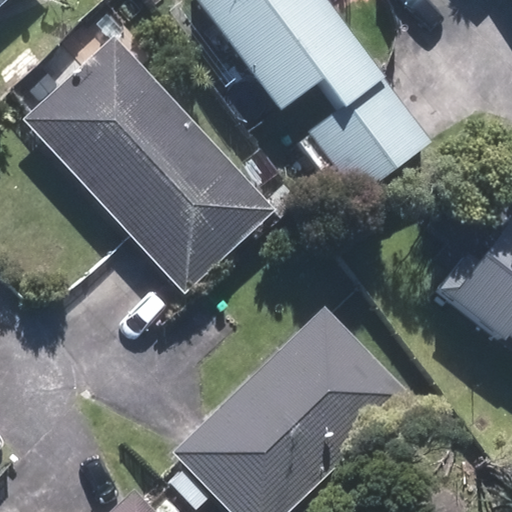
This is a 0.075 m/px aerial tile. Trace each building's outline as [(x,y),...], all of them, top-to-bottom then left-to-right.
[(324,0),(191,0),(342,211),(431,148),(406,114),(324,0)] [(114,38),(19,120),(148,267),(177,300),(271,219),(114,38)] [(511,222),(504,216),(439,300),(511,355),(511,222)] [(283,511),(404,395),(321,311),(211,417),(171,456),(226,511),(283,511)] [(153,511),(131,489),(107,511),(153,511)]
